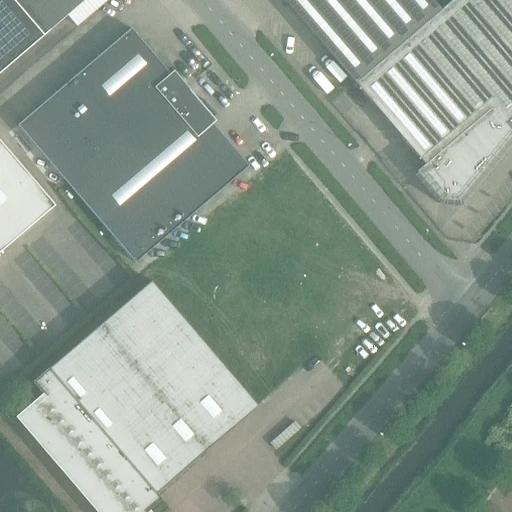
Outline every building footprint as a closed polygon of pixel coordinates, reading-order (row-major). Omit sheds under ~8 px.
[(0,0),(0,72),(42,36),(84,0),(0,0)] [(511,117),(511,0),(451,0),(440,10),(431,0),(281,0),(299,20),(349,79),(423,165),(414,172),(440,202),(438,201),(438,203),(461,205),(462,203),(460,203),(511,140),(511,133),(504,124),(511,117)] [(130,29),(17,126),(79,199),(134,263),(248,166),(209,121),(216,115),(202,99),(195,105),(188,97),(188,90),(173,71),(169,74),(155,58),(130,29)] [(0,251),(53,206),(0,143),(0,251)] [(155,494),(257,407),(150,282),(32,382),(45,398),(37,404),(36,403),(24,413),(24,412),(18,417),(98,511),(146,511),(160,500),(155,494)]
